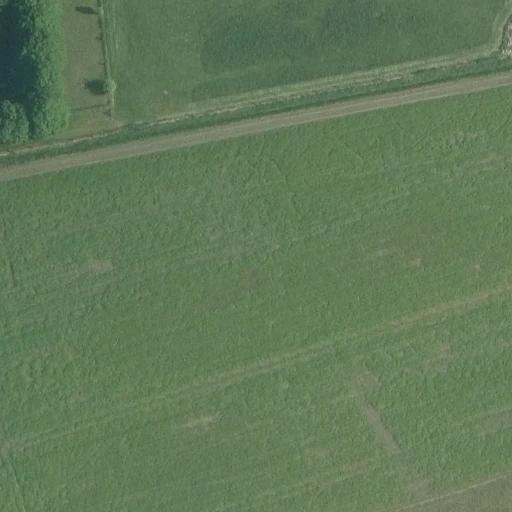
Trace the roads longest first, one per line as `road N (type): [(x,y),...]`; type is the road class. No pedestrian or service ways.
road 1 (tertiary): [(0,358),(339,290)]
road 2 (tertiary): [(339,290),(198,288),(0,312)]
road 3 (tertiary): [(339,290),(511,247)]
